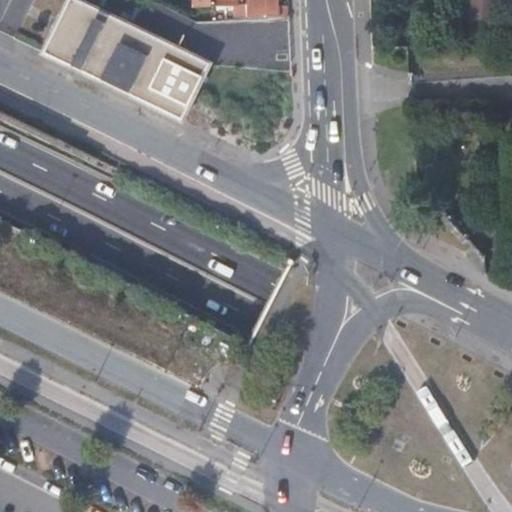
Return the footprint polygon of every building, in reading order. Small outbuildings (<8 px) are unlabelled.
[(80,0),(74,0),(48,55),(87,73),(116,17),(80,0)] [(249,6),(249,20),(280,19),(278,0),(250,0),(249,0),(249,6)] [(472,0),(468,44),(494,47),(499,0),(472,0)] [(183,49),(116,17),(87,73),(155,105),(183,49)] [(213,65),(214,63),(183,49),(155,105),(187,120),(196,101),(213,65)]
